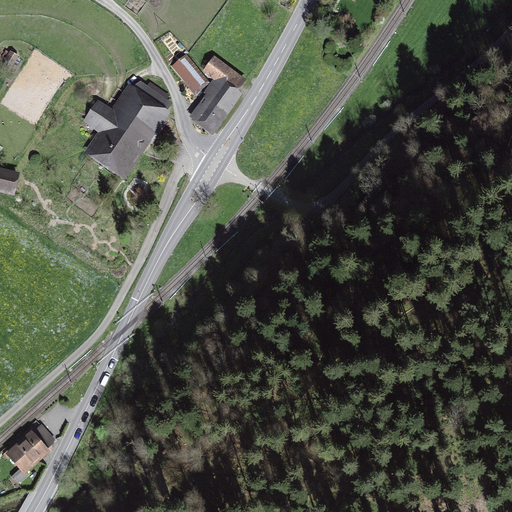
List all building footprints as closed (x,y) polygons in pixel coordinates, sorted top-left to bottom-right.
[(260,0),(259,1),(270,9),(274,2),(270,0),(260,0)] [(187,59),(177,67),(195,88),(204,80),(187,59)] [(195,119),(210,130),(244,83),(215,60),(205,72),(215,80),(204,95),(210,99),(195,119)] [(95,106),(88,117),(101,127),(104,131),(106,133),(94,152),(122,171),(168,104),(140,84),(115,119),(96,106),(95,106)] [(0,186),(9,189),(12,178),(0,174),(0,186)] [(0,187),(0,194),(16,199),(18,192),(0,187)] [(52,441),(41,428),(10,455),(21,467),(52,441)]
